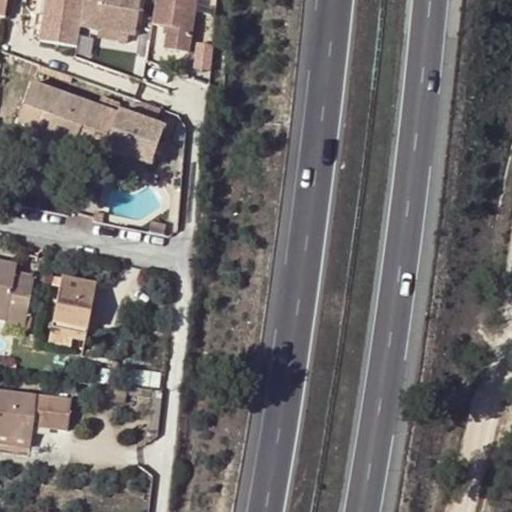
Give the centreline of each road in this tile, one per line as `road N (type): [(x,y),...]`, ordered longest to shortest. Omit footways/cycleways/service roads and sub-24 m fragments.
road 1 (motorway): [(361,511),(423,103),(431,0)]
road 2 (motorway): [(324,0),(283,379),(258,511)]
road 3 (residential): [(0,220),(180,254),(158,511)]
road 4 (unclassified): [(468,511),(511,325)]
